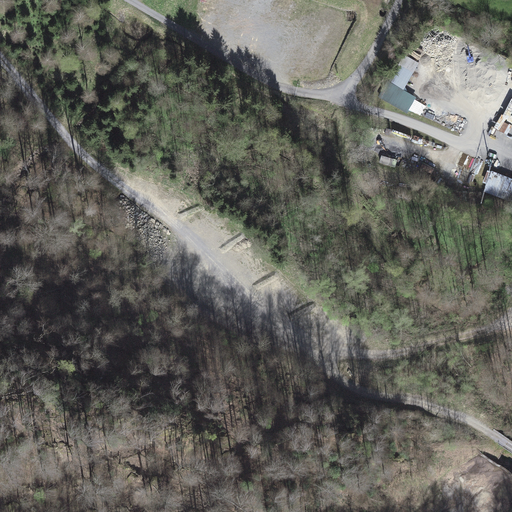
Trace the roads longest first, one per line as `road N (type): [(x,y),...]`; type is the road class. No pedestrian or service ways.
road 1 (track): [(0,58),(93,163),(186,230),(340,383),(420,403),(511,447)]
road 2 (track): [(511,324),(432,348),(309,353)]
